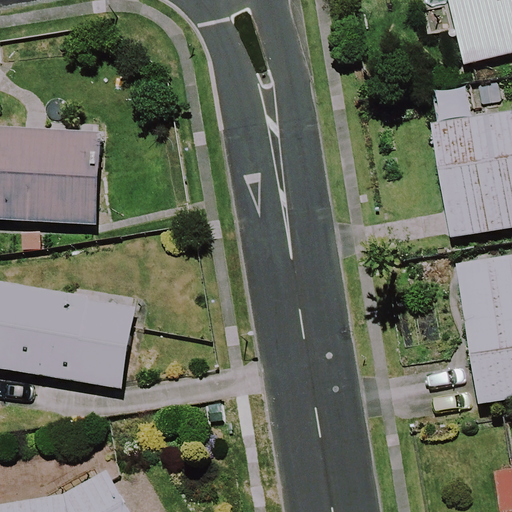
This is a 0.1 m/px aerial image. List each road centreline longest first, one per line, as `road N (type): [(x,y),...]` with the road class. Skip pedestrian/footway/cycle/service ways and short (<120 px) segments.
road 1 (residential): [(333,511),(270,103)]
road 2 (residential): [(270,103),(237,63),(210,0)]
